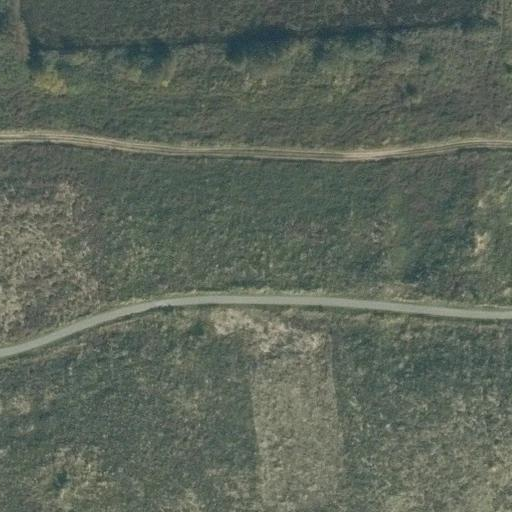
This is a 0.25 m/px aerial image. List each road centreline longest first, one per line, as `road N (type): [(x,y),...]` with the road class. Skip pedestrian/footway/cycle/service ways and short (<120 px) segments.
road 1 (unknown): [(502,142),(357,157),(0,138)]
road 2 (track): [(502,0),(483,104),(502,142)]
